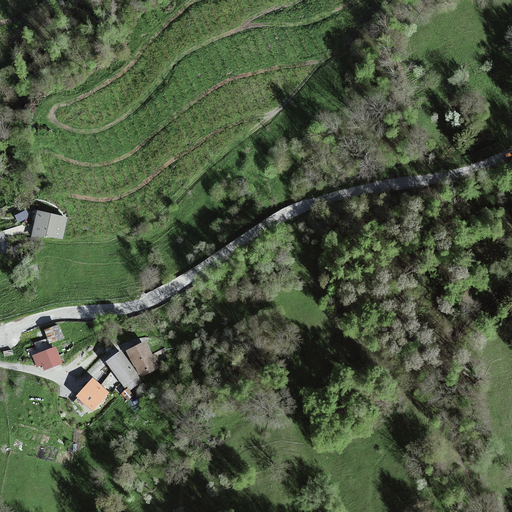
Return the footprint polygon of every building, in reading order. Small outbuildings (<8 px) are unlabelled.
[(474,134),(479,140),(486,135),(481,129),(474,134)] [(38,211),(31,237),(45,236),(63,240),(68,217),(38,211)] [(59,324),(45,330),(50,344),(64,338),(59,324)] [(146,341),(126,351),(134,366),(141,377),(160,369),(146,341)] [(56,347),(32,356),(37,366),(43,364),(45,369),(61,363),(56,347)] [(121,351),(106,361),(124,387),(127,385),(130,390),(143,382),(121,351)] [(93,377),(76,396),(93,411),(110,392),(93,377)]
